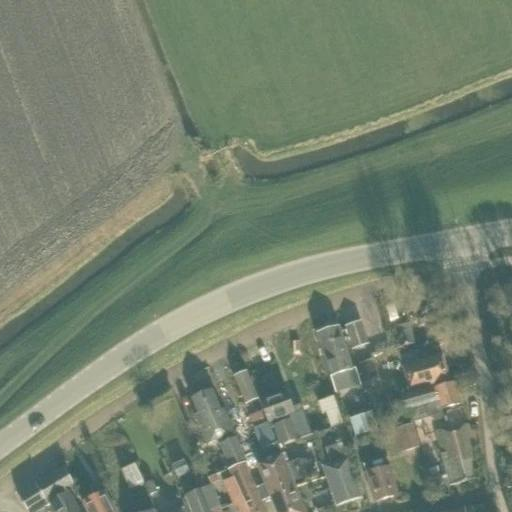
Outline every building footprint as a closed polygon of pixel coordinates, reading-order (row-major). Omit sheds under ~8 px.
[(345,328),(352,348),(366,343),(360,322),(345,328)] [(387,329),(393,349),(413,344),(407,324),(387,329)] [(343,373),(353,370),(339,329),(317,335),(335,388),(346,385),(343,373)] [(448,379),(441,355),(429,359),(428,358),(418,361),(415,351),(398,356),(409,390),(448,379)] [(234,377),(246,404),(257,399),(245,372),(234,377)] [(430,387),(434,401),(437,400),(440,409),(460,404),(454,382),(433,387),(430,387)] [(405,412),(435,403),(434,401),(430,387),(401,396),(405,412)] [(193,416),(204,445),(215,440),(217,445),(218,444),(223,456),(218,458),(222,469),(243,461),(223,410),(220,411),(211,390),(190,399),(196,415),(193,416)] [(268,422),(280,448),(301,438),(290,414),(294,413),(286,392),(259,401),(267,422),(268,422)] [(322,414),(337,409),(333,397),(318,402),(322,414)] [(260,412),(248,417),(260,450),(268,447),(272,458),(256,464),(264,485),(274,480),(278,490),(293,484),(277,443),(275,444),(266,424),(265,424),(260,412)] [(376,429),(372,417),(350,424),(354,437),(376,429)] [(434,432),(449,486),(475,479),(470,460),(471,460),(469,449),(473,448),(467,424),(434,432)] [(395,430),(402,452),(417,447),(410,425),(395,430)] [(318,429),(319,446),(335,445),(335,437),(348,436),(347,428),(318,429)] [(322,467),(335,506),(360,498),(346,459),(340,444),(325,449),(330,464),(322,467)] [(363,466),(365,474),(373,503),(397,496),(389,467),(384,468),(382,460),(371,463),(371,464),(363,466)] [(129,490),(143,483),(135,464),(121,471),(129,490)] [(71,483),(62,467),(34,484),(33,482),(16,493),(26,510),(38,503),(42,508),(49,504),(53,511),(78,511),(66,491),(64,493),(61,489),(71,483)] [(264,511),(254,489),(246,472),(222,482),(235,511),(264,511)] [(278,490),(274,480),(264,485),(255,488),(261,502),(270,498),(275,511),(303,511),(293,484),(278,490)] [(149,496),(157,492),(152,481),(144,484),(149,496)] [(220,511),(219,508),(210,486),(184,496),(190,511),(220,511)] [(113,511),(103,492),(81,503),(86,511),(113,511)]
